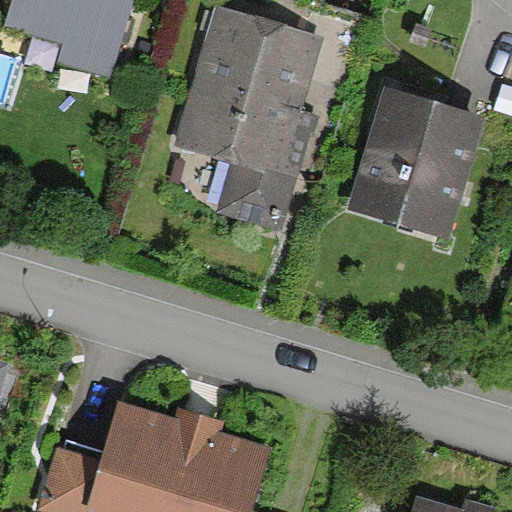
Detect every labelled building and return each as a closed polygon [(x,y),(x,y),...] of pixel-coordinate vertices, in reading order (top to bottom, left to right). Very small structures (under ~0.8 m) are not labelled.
[(63,65),(108,79),(132,0),(16,0),(8,26),(69,44),(63,65)] [(221,223),(275,238),(331,41),(222,11),(182,153),(237,168),(221,223)] [(511,91),(503,88),(493,112),(511,120),(511,91)] [(479,124),(387,97),(354,210),(446,237),(479,124)] [(239,511),(258,450),(121,409),(106,462),(59,448),(39,511),(239,511)] [(449,511),(409,501),(406,511),(449,511)]
